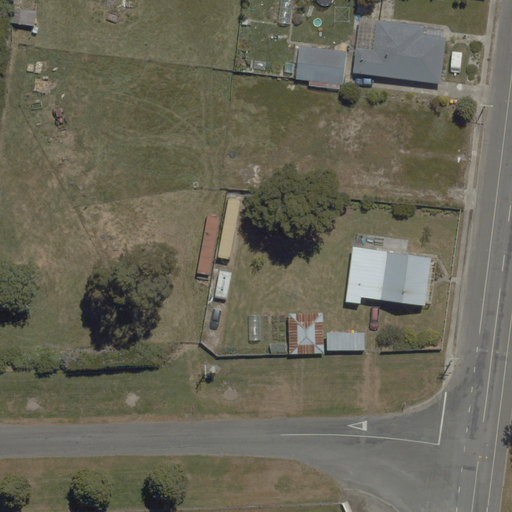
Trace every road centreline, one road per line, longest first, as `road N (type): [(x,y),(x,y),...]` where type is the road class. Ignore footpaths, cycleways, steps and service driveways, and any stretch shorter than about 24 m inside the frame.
road 1 (residential): [(0,440),(354,435),(479,449)]
road 2 (tertiary): [(479,449),(511,192)]
